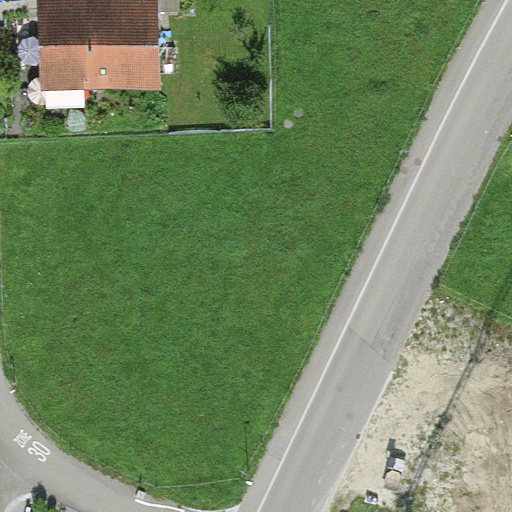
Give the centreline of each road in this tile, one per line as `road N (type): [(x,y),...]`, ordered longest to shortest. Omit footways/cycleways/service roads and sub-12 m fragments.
road 1 (tertiary): [(511,63),(290,511)]
road 2 (residential): [(119,511),(63,485),(5,437),(0,422)]
